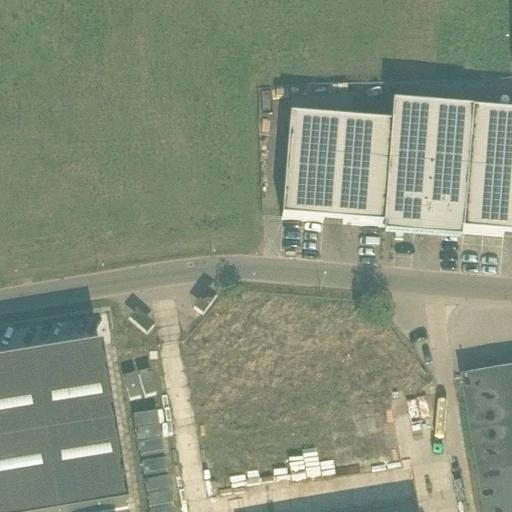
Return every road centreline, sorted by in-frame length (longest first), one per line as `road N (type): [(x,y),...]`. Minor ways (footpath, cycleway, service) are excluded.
road 1 (unclassified): [(0,303),(257,270),(511,292)]
road 2 (unknown): [(163,278),(195,511)]
road 3 (unknown): [(260,511),(444,463)]
road 4 (unknown): [(444,463),(430,285)]
